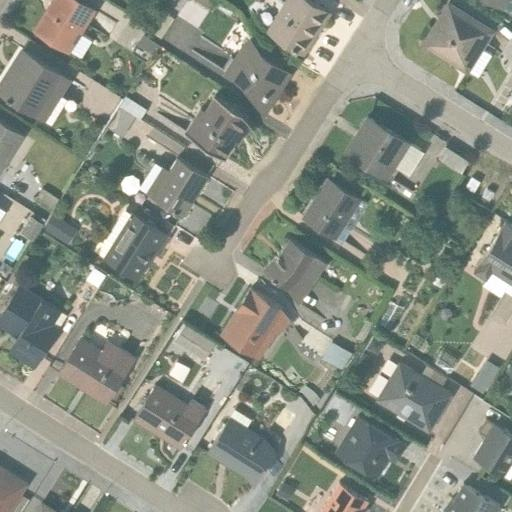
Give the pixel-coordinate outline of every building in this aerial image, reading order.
[(81,0),(50,0),(32,29),(77,57),(89,38),(81,34),(96,9),(81,0)] [(331,0),(276,0),(266,16),(304,41),(331,0)] [(492,17),(465,0),(442,0),(424,29),(467,57),(492,17)] [(173,19),(166,14),(153,33),(161,38),(173,19)] [(228,56),(220,70),(224,72),(223,73),(266,101),(293,59),(249,32),(232,58),(228,56)] [(143,35),(136,45),(150,53),(157,44),(143,35)] [(46,121),(51,124),(66,99),(61,95),(71,79),(20,47),(0,79),(0,93),(45,122),(46,121)] [(199,107),(184,132),(225,159),(234,142),(237,144),(253,120),(213,96),(204,110),(199,107)] [(145,109),(125,97),(119,106),(140,119),(145,109)] [(409,129),(368,103),(346,138),(387,164),(394,152),(409,161),(424,138),(409,129)] [(121,137),(133,117),(117,107),(104,126),(121,137)] [(0,173),(23,136),(0,121),(0,173)] [(445,132),(438,143),(462,158),(469,147),(445,132)] [(145,193),(144,195),(183,217),(207,177),(176,157),(168,169),(162,166),(161,168),(154,164),(139,189),(145,193)] [(368,188),(327,161),(302,202),(343,227),(368,188)] [(59,200),(42,189),(36,197),(53,208),(59,200)] [(511,212),(506,209),(474,258),(487,267),(483,272),(501,283),(504,277),(511,281),(511,212)] [(102,237),(93,251),(137,278),(157,247),(161,249),(168,237),(124,210),(106,239),(102,237)] [(75,228),(51,215),(42,230),(66,243),(75,228)] [(30,217),(20,233),(32,241),(42,225),(30,217)] [(291,224),(263,268),(299,290),(327,246),(291,224)] [(66,315),(19,282),(0,312),(0,326),(16,337),(8,351),(35,368),(60,328),(59,327),(66,315)] [(226,338),(258,359),(276,331),(278,333),(291,313),(250,286),(233,313),(239,317),(226,338)] [(353,321),(363,327),(373,310),(363,304),(353,321)] [(214,342),(184,323),(173,341),(203,361),(214,342)] [(332,326),(322,343),(342,356),(352,340),(332,326)] [(80,336),(56,373),(106,404),(111,396),(115,399),(123,386),(119,383),(136,357),(107,339),(102,348),(80,336)] [(491,339),(470,373),(483,381),(504,347),(491,339)] [(373,347),(363,340),(351,359),(362,366),(373,347)] [(428,366),(399,348),(375,387),(429,420),(453,381),(441,374),(446,365),(433,357),(428,366)] [(319,387),(305,378),(298,390),(312,398),(319,387)] [(155,384),(132,419),(180,449),(206,409),(190,399),(187,403),(186,403),(155,384)] [(357,403),(335,439),(377,464),(389,444),(395,447),(404,432),(357,403)] [(511,450),(511,421),(487,406),(479,418),(486,421),(472,444),(504,463),(511,450)] [(250,419),(234,409),(207,453),(254,482),(261,470),(271,476),(284,456),(274,450),(276,446),(246,427),(250,419)] [(0,464),(0,511),(8,511),(28,482),(0,464)] [(319,503),(332,511),(352,511),(356,508),(358,508),(363,500),(361,499),(368,487),(339,470),(319,503)] [(451,486),(443,500),(463,511),(489,511),(500,492),(463,471),(453,487),(451,486)] [(294,478),(284,472),(277,483),(287,490),(294,478)] [(33,511),(59,511),(41,500),(33,511)] [(463,511),(443,500),(435,511),(463,511)]
